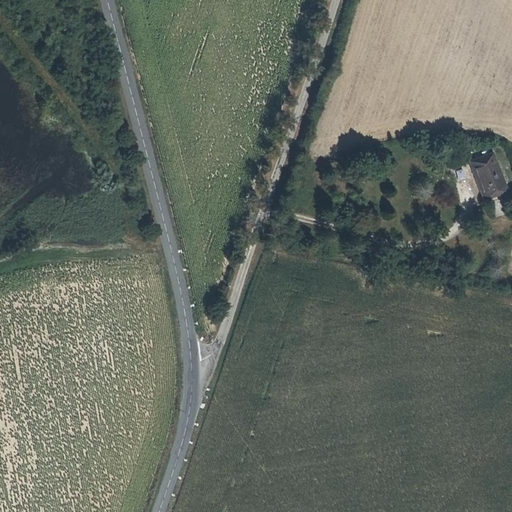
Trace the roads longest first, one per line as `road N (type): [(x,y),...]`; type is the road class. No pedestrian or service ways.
road 1 (unclassified): [(193,403),(334,0)]
road 2 (secondary): [(193,403),(192,368),(105,0)]
